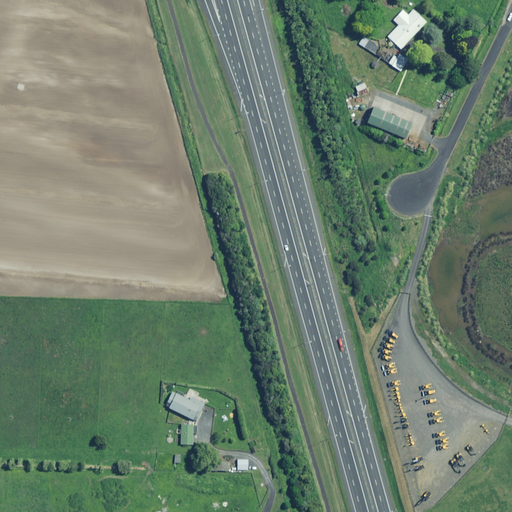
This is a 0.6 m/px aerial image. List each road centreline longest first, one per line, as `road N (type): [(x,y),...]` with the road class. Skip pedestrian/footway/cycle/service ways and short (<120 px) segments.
road 1 (motorway): [(362,511),(239,72)]
road 2 (motorway): [(275,111),(384,511)]
road 3 (unclassified): [(408,201),(437,167),(511,16)]
